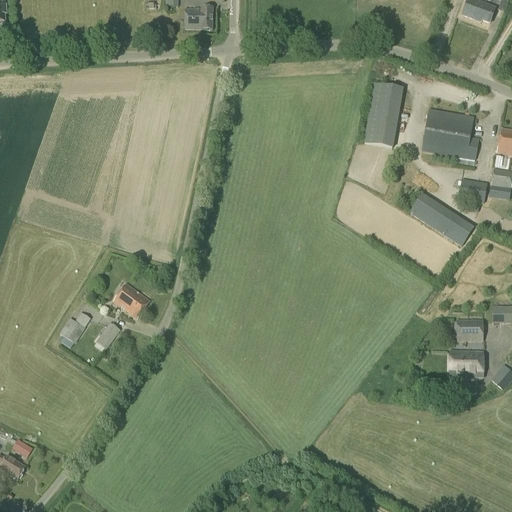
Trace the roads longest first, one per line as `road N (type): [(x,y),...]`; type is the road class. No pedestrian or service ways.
road 1 (unclassified): [(164,331),(231,49)]
road 2 (tertiary): [(231,49),(375,48),(511,92)]
road 3 (unclassified): [(378,511),(285,466),(164,331)]
road 4 (tertiary): [(0,63),(231,49)]
road 5 (unclassified): [(39,511),(164,331)]
